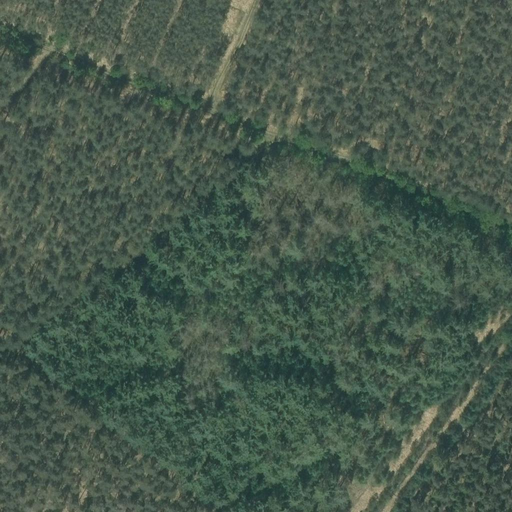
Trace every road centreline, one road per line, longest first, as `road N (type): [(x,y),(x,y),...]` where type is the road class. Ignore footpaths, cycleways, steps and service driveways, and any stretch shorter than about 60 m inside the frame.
road 1 (track): [(0,358),(274,132)]
road 2 (track): [(263,0),(206,108)]
